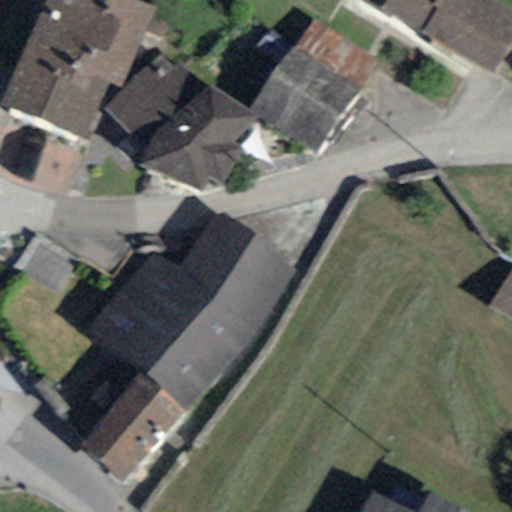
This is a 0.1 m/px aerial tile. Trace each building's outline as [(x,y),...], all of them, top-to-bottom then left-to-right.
[(158,30),(70,0),(67,0),(25,125),(115,156),(158,30)] [(511,65),(511,30),(460,0),(389,0),(382,14),(501,84),(511,65)] [(372,81),(317,39),(265,108),(320,150),(372,81)] [(261,136),(204,102),(160,175),(217,209),(261,136)] [(106,343),(155,384),(96,456),(135,488),(304,286),(235,229),(187,286),(167,269),(106,343)]
